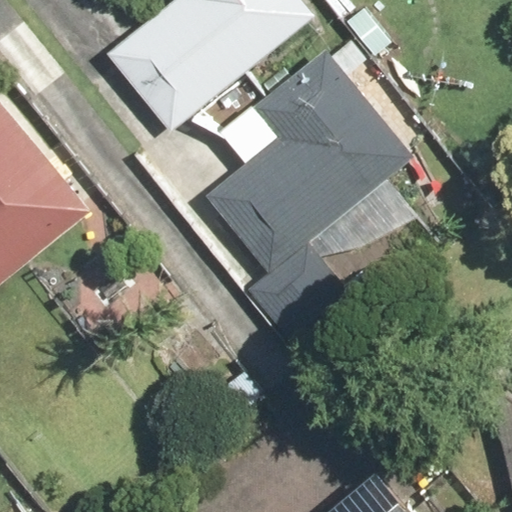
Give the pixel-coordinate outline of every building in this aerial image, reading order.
[(317,10),(308,0),(164,0),(108,47),(175,128),(317,10)] [(420,148),(328,42),(260,101),(282,126),(204,193),(268,267),(251,282),(298,336),(354,288),(312,239),(331,222),(344,238),(393,196),(381,181),(420,148)] [(0,280),(95,199),(0,86),(0,280)] [(511,330),(484,337),(511,456),(511,330)] [(426,511),(388,464),(329,511),(426,511)]
